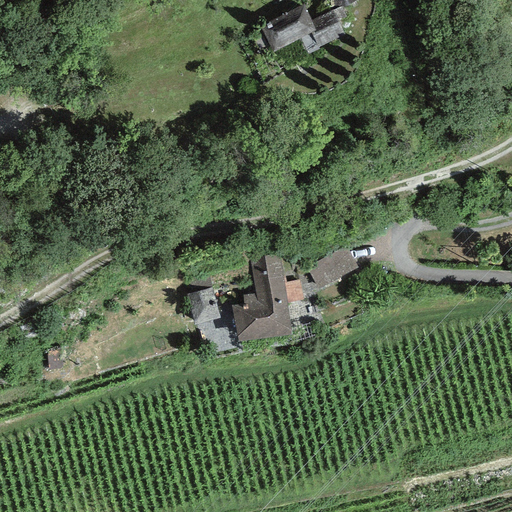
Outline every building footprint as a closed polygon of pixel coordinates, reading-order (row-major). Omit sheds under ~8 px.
[(299,8),(266,25),(274,41),(307,24),(299,8)] [(331,13),(312,22),(320,39),(339,29),(331,13)] [(346,244),(307,266),(319,287),(358,265),(346,244)] [(280,253),(249,258),(254,292),(245,293),(246,300),(232,302),(237,338),(291,330),(280,253)] [(211,286),(187,293),(194,320),(219,313),(211,286)]
